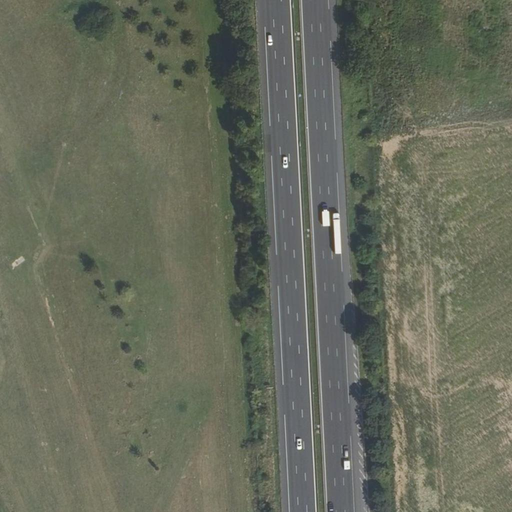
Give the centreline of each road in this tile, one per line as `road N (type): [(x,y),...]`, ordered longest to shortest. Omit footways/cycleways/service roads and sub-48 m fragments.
road 1 (motorway): [(341,511),(315,0)]
road 2 (motorway): [(277,0),(302,511)]
